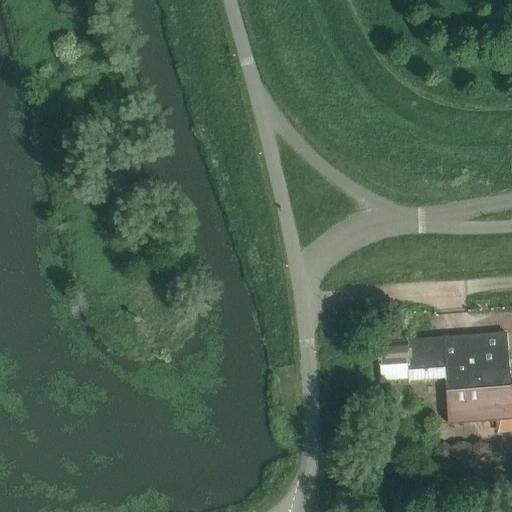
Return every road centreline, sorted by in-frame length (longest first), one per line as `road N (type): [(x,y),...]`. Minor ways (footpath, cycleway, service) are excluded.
road 1 (unclassified): [(246,80),(274,125),(319,169),(383,212),(421,225)]
road 2 (unclassified): [(297,511),(312,413),(298,283)]
road 3 (unclassified): [(298,283),(246,80)]
road 4 (unclassified): [(298,283),(345,239),(378,225),(421,225)]
